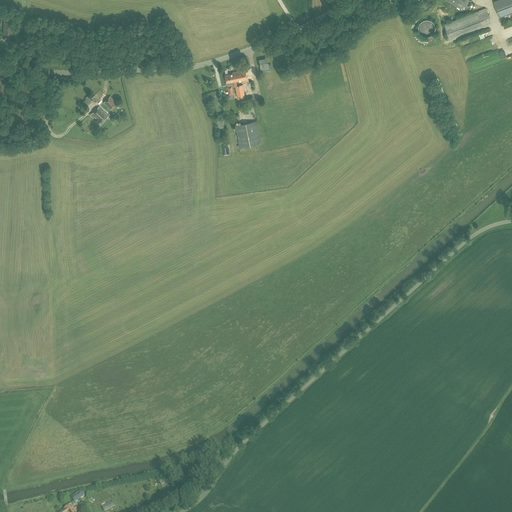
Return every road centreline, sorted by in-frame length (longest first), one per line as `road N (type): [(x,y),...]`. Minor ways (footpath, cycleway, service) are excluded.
road 1 (unclassified): [(183,511),(237,449),(477,230),(511,225)]
road 2 (tertiary): [(0,71),(202,68),(358,0)]
road 3 (track): [(511,388),(422,511)]
